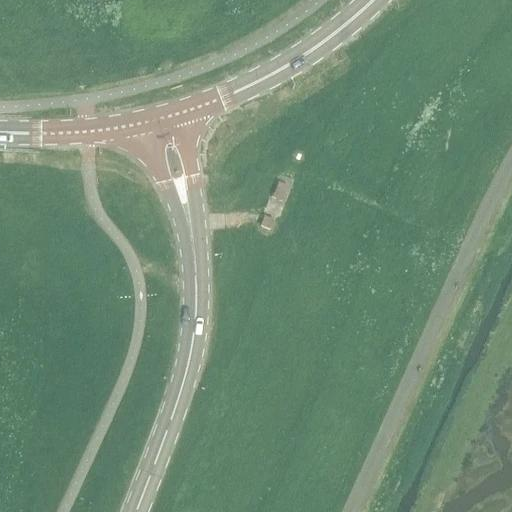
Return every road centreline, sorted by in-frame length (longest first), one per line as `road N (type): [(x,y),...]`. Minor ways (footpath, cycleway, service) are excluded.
road 1 (tertiary): [(139,511),(194,364),(200,281),(197,239),(163,120)]
road 2 (unclassified): [(349,511),(511,159)]
road 3 (secondary): [(163,120),(319,48),(372,0)]
